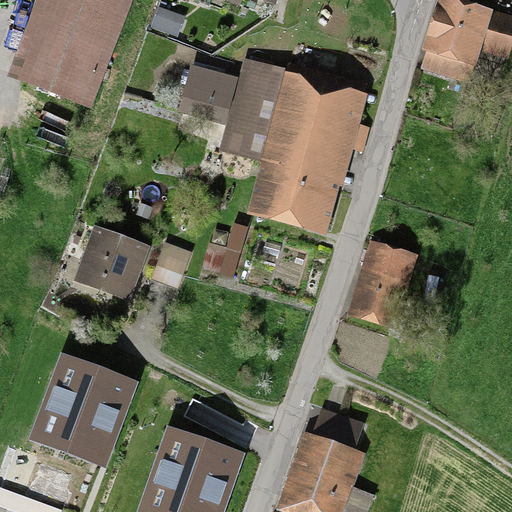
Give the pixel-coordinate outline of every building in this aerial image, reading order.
[(126,0),(62,0),(29,88),(85,108),(126,0)] [(464,87),(473,56),(485,17),(441,4),(420,73),(464,87)] [(511,38),(511,25),(485,17),(473,56),(503,66),(511,38)] [(316,219),(353,84),(302,70),(301,77),(249,64),(225,152),(276,166),(266,205),(316,219)] [(233,83),(195,71),(187,95),(226,107),(233,83)] [(211,130),(187,123),(183,137),(207,143),(211,130)] [(140,253),(92,235),(76,282),(125,301),(140,253)] [(246,254),(229,248),(220,273),(237,279),(246,254)] [(413,260),(368,248),(350,318),(392,331),(413,260)] [(189,259),(163,249),(151,283),(177,294),(189,259)] [(132,379),(65,356),(37,434),(104,458),(132,379)] [(307,446),(303,444),(279,511),(338,511),(355,461),(348,459),(358,430),(317,417),(307,446)] [(219,511),(241,451),(169,427),(141,507),(155,511),(219,511)]
